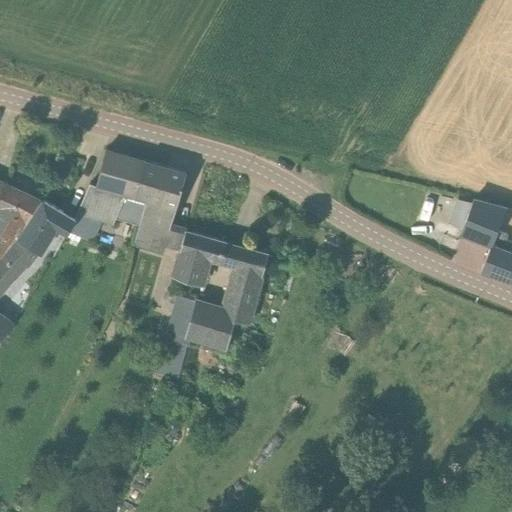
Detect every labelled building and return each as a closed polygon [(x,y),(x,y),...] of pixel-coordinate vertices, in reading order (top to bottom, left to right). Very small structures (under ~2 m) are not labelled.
[(90,183),(75,218),(68,232),(91,242),(101,220),(113,223),(126,194),(146,200),(140,220),(152,223),(167,167),(143,160),(106,150),(96,185),(90,183)] [(186,172),(167,167),(152,223),(140,220),(133,245),(151,249),(158,224),(170,228),(186,172)] [(0,256),(18,232),(26,222),(39,201),(6,185),(0,182),(0,256)] [(460,234),(491,245),(497,231),(505,209),(505,208),(473,199),(473,200),(460,234)] [(32,218),(0,261),(0,342),(15,322),(0,311),(0,293),(43,253),(56,226),(68,232),(75,218),(44,200),(32,218)] [(226,242),(186,230),(173,275),(201,284),(209,258),(221,262),(226,242)] [(511,282),(511,253),(491,245),(481,271),(511,282)] [(223,308),(195,300),(185,336),(189,337),(226,348),(234,320),(248,324),(268,253),(240,246),(223,308)] [(178,379),(189,337),(185,336),(195,300),(196,299),(177,294),(155,372),(178,379)] [(422,500),(419,511),(435,511),(438,503),(422,500)]
